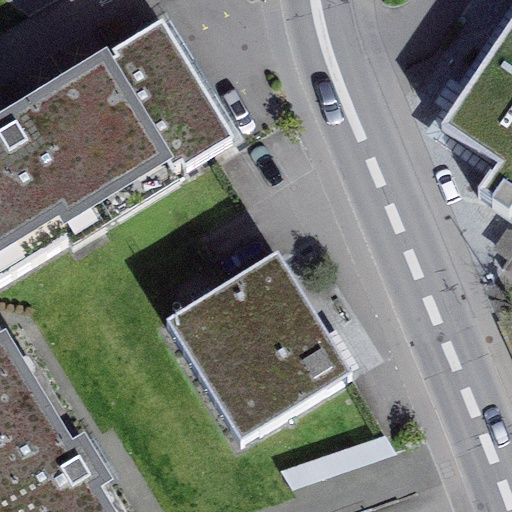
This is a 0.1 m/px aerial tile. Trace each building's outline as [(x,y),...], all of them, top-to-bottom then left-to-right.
[(113,60),(185,176),(236,145),(164,28),(113,60)] [(511,29),(441,134),(496,172),(478,199),(509,220),(511,215),(511,29)] [(185,176),(113,60),(0,128),(0,287),(69,245),(60,231),(89,213),(99,229),(185,176)] [(352,381),(277,259),(166,327),(241,449),(352,381)] [(0,338),(0,511),(106,511),(97,496),(110,488),(84,445),(70,453),(0,338)]
